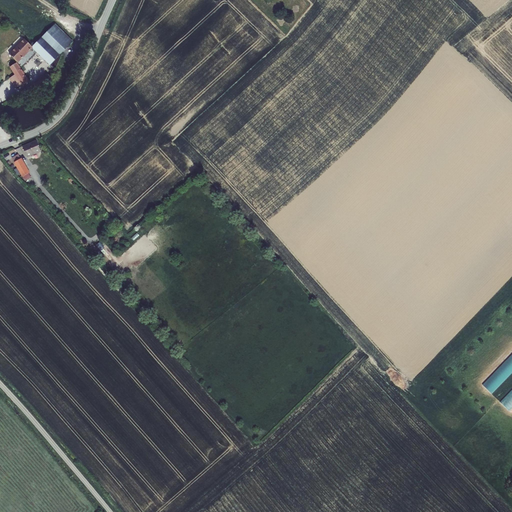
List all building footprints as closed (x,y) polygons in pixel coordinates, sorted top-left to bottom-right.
[(33,46),(51,64),(56,68),(62,53),(73,42),(54,24),(33,46)] [(32,47),(31,47),(24,40),(9,54),(17,62),(32,47)] [(51,64),(33,46),(31,47),(32,47),(50,65),(51,64)] [(15,75),(12,77),(9,79),(15,88),(21,85),(22,86),(28,82),(16,64),(11,59),(6,62),(11,70),(15,75)] [(49,84),(54,72),(48,70),(45,77),(21,93),(26,99),(49,84)] [(40,151),(36,142),(22,148),(26,157),(40,151)] [(14,162),(20,159),(17,154),(11,157),(14,162)] [(23,177),(29,174),(20,159),(14,162),(23,177)] [(119,233),(115,227),(109,231),(113,237),(119,233)] [(511,356),(486,385),(495,392),(511,373),(511,356)]
